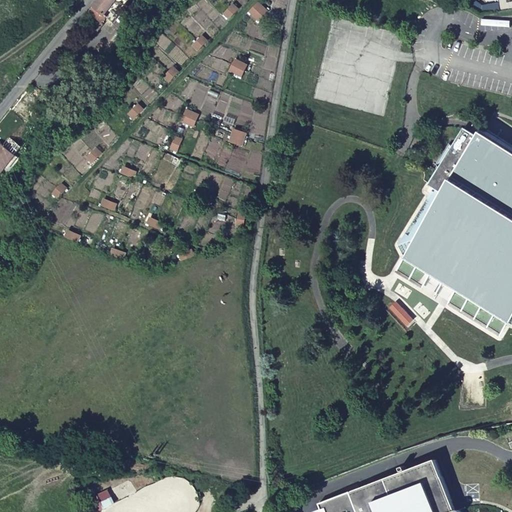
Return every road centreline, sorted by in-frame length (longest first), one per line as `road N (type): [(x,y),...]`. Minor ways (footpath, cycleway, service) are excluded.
road 1 (unclassified): [(292,0),(248,284),(262,488),(230,511)]
road 2 (residential): [(89,0),(0,112)]
